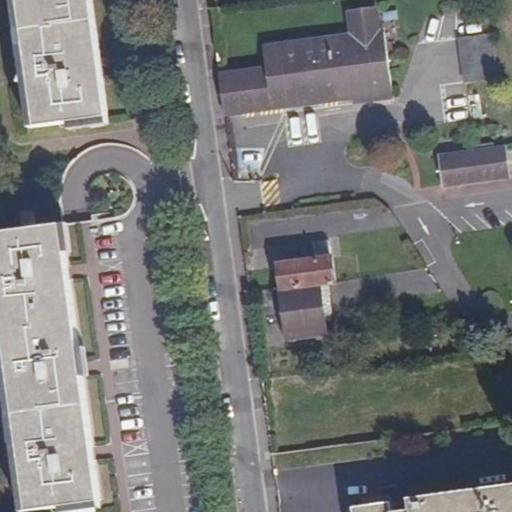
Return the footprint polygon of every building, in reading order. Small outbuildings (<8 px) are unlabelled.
[(90,0),(10,0),(28,128),(106,119),(90,0)] [(263,72),(220,78),(226,115),(351,98),(390,92),(381,33),(375,33),(372,8),(345,11),(349,37),(260,49),(263,72)] [(464,83),(496,79),(490,36),(458,40),(464,83)] [(391,101),(390,92),(351,98),(352,107),(391,101)] [(452,186),(510,178),(506,149),(446,158),(452,186)] [(0,371),(19,511),(98,503),(99,501),(61,226),(33,229),(31,212),(19,214),(22,231),(0,233),(0,371)] [(315,248),(316,259),(330,257),(329,247),(315,248)] [(330,257),(316,259),(279,265),(289,339),(327,334),(325,317),(320,284),(328,283),(336,281),(333,257),(330,257)] [(320,284),(325,317),(333,316),(328,283),(320,284)] [(343,401),(301,406),(306,446),(348,440),(343,401)] [(408,437),(433,434),(431,418),(406,422),(408,437)] [(325,449),(312,450),(313,458),(325,457),(325,449)] [(356,511),(511,511),(511,485),(401,501),(402,511),(393,511),(393,506),(356,511)]
